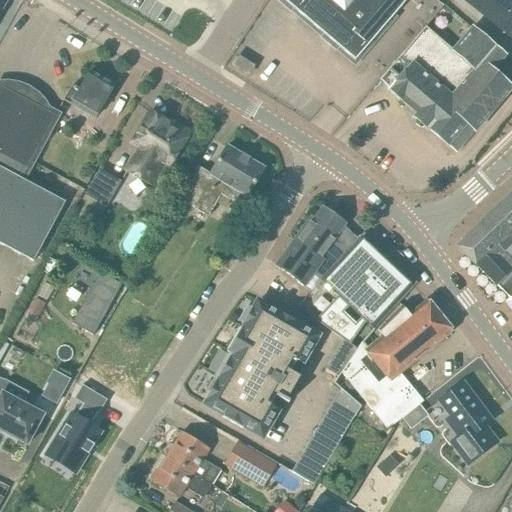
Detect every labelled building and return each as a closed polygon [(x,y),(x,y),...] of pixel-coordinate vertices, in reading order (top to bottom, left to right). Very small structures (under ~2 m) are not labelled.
[(291,12),(294,9),(323,34),(321,37),(320,38),(336,52),(337,51),(337,50),(339,47),(342,49),(355,61),(394,15),(406,0),(275,0),(290,13),(291,12)] [(511,0),(466,0),(506,32),(510,36),(511,37),(511,0)] [(452,50),(428,77),(453,98),(427,128),(456,153),(511,88),(511,86),(493,70),(506,55),(494,45),(472,26),(452,50)] [(428,77),(452,50),(425,27),(379,80),(391,89),(389,91),(417,115),(413,119),(426,130),(427,128),(453,98),(428,77)] [(500,65),(511,75),(511,62),(506,57),(500,65)] [(247,75),(252,67),(238,58),(233,66),(247,75)] [(105,74),(100,78),(90,72),(80,90),(73,86),(64,100),(94,119),(114,87),(112,85),(113,79),(105,74)] [(8,85),(0,84),(0,244),(33,262),(66,203),(23,180),(56,116),(48,111),(43,103),(36,96),(28,90),(18,86),(8,85)] [(185,139),(165,127),(168,124),(150,113),(132,144),(140,149),(127,172),(148,185),(156,189),(169,167),(168,167),(185,139)] [(197,166),(178,199),(179,200),(208,217),(217,202),(225,207),(230,200),(234,203),(240,194),(246,197),(264,168),(227,147),(211,175),(197,166)] [(121,181),(111,175),(88,213),(99,219),(121,181)] [(497,286),(498,285),(510,297),(506,301),(511,309),(511,193),(462,242),(462,246),(462,250),(477,265),(497,286)] [(311,217),(294,240),(319,258),(332,244),(343,255),(356,239),(343,227),(345,224),(322,208),(314,220),(311,217)] [(174,213),(168,224),(176,228),(182,217),(174,213)] [(311,290),(298,305),(351,343),(352,342),(366,322),(374,329),(375,328),(412,289),(414,287),(384,260),(369,246),(359,236),(356,239),(343,255),(323,276),(320,279),(311,290)] [(321,260),(319,258),(294,240),(276,265),(303,285),(321,260)] [(100,274),(72,324),(93,336),(121,286),(100,274)] [(45,304),(35,299),(25,318),(34,323),(45,304)] [(276,396),(288,404),(290,401),(287,400),(300,377),(286,369),(292,358),(302,364),(318,336),(298,325),(299,323),(279,311),(278,313),(258,301),(243,327),(242,326),(227,352),(230,354),(216,377),(219,379),(205,405),(224,416),(222,417),(242,429),(243,427),(262,438),(278,410),(266,403),(272,392),(277,395),(276,396)] [(364,360),(355,353),(349,362),(342,374),(350,384),(387,430),(423,402),(399,374),(452,330),(440,316),(427,301),(409,315),(404,309),(402,306),(377,330),(383,336),(366,351),(369,356),(364,360)] [(344,339),(341,345),(354,353),(357,349),(344,339)] [(338,351),(350,359),(354,353),(341,345),(338,351)] [(346,365),(350,359),(338,351),(334,357),(346,365)] [(327,369),(339,376),(346,365),(334,357),(327,369)] [(41,399),(57,407),(70,382),(53,372),(46,385),(48,386),(41,399)] [(72,412),(50,447),(79,465),(87,452),(89,453),(95,443),(93,442),(101,430),(91,423),(98,412),(99,413),(110,396),(81,378),(70,395),(83,403),(76,414),(72,412)] [(0,430),(9,435),(27,445),(44,415),(0,391),(0,387),(3,381),(0,379),(0,430)] [(459,438),(451,444),(468,466),(499,443),(486,427),(492,422),(463,384),(441,401),(453,416),(446,421),(459,438)] [(350,411),(356,414),(360,406),(356,402),(350,411)] [(351,423),(356,414),(350,411),(345,420),(351,423)] [(340,428),(346,431),(351,423),(345,420),(340,428)] [(340,440),(346,431),(340,428),(335,437),(340,440)] [(194,473),(212,484),(220,470),(203,459),(208,450),(181,433),(173,445),(169,445),(164,452),(166,456),(194,473)] [(330,445),(335,449),(340,440),(335,437),(330,445)] [(276,464),(236,440),(222,464),(263,488),(276,464)] [(330,457),(335,449),(330,445),(325,454),(330,457)] [(320,462),(325,466),(330,457),(325,454),(320,462)] [(203,499),(212,484),(194,473),(166,456),(151,480),(179,498),(185,488),(203,499)] [(320,474),(325,466),(320,462),(314,471),(320,474)] [(309,480),(315,483),(320,474),(314,471),(309,480)] [(349,511),(325,496),(315,511),(349,511)] [(297,511),(284,501),(274,511),(297,511)] [(192,511),(175,502),(168,511),(192,511)]
